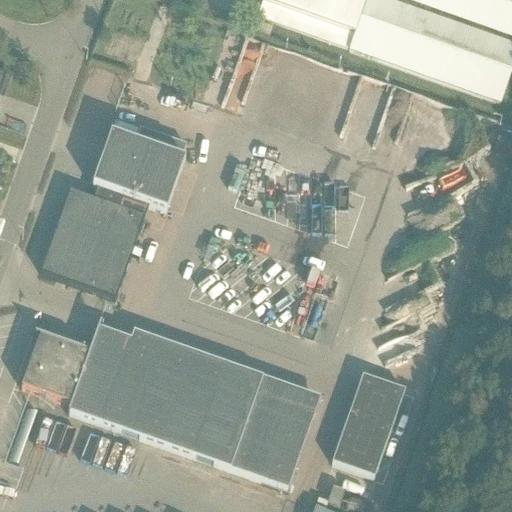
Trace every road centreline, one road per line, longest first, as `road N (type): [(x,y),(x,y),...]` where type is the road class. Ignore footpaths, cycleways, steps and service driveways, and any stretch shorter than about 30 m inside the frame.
road 1 (unknown): [(324,389),(359,249),(358,218),(345,179),(291,134),(240,132),(214,158),(142,321)]
road 2 (unclassified): [(0,252),(69,56)]
road 3 (unknown): [(142,321),(324,389)]
road 4 (unknown): [(142,321),(0,277)]
road 5 (unknown): [(287,511),(324,389)]
